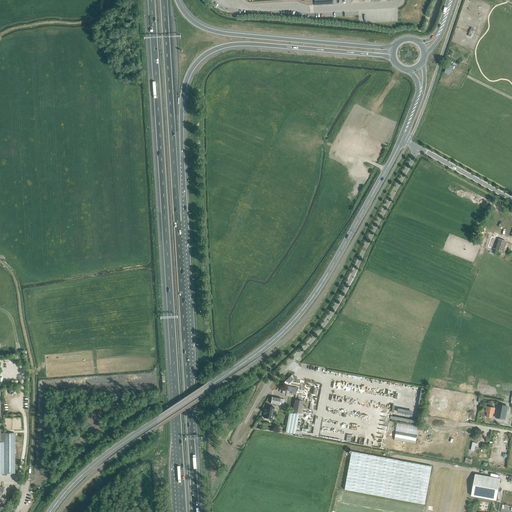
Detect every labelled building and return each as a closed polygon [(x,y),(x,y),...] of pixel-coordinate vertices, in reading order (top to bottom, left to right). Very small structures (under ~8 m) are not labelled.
[(449,75),(453,67),(448,64),(444,73),(449,75)] [(337,156),(336,159),(353,165),(354,161),(337,156)] [(499,239),(495,249),(502,252),(506,241),(499,239)] [(279,405),(281,398),(272,396),(270,403),(272,404),(271,405),(275,405),(276,404),(279,405)] [(295,400),(293,412),(300,413),(303,401),(303,398),(298,397),(298,400),(295,400)] [(507,405),(498,404),(496,417),(505,418),(507,405)] [(265,410),(264,413),(263,418),(272,419),(274,407),(266,406),(265,410)] [(486,417),(492,418),(493,411),(494,411),(495,408),(486,407),(485,412),(487,412),(486,417)] [(398,408),(396,416),(411,419),(413,411),(398,408)] [(298,414),(289,412),(285,432),(295,434),(298,414)] [(14,433),(0,433),(0,443),(0,473),(14,473),(14,433)] [(424,504),(431,466),(351,451),(344,490),(424,504)] [(496,500),(500,479),(475,474),(471,496),(496,500)]
